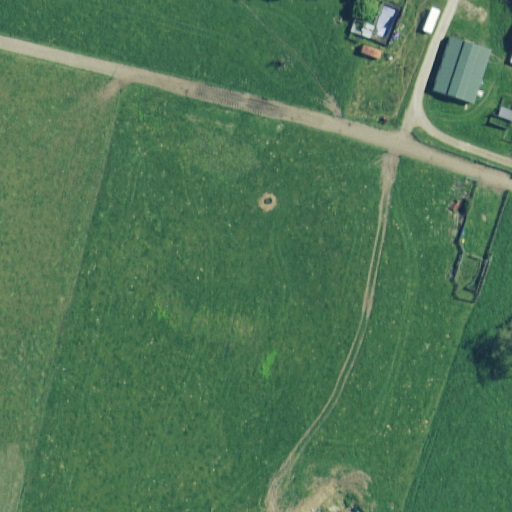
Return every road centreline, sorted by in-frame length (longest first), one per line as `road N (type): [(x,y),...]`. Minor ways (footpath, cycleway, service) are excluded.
road 1 (track): [(423,151),(0,39)]
road 2 (track): [(423,151),(433,43),(449,0)]
